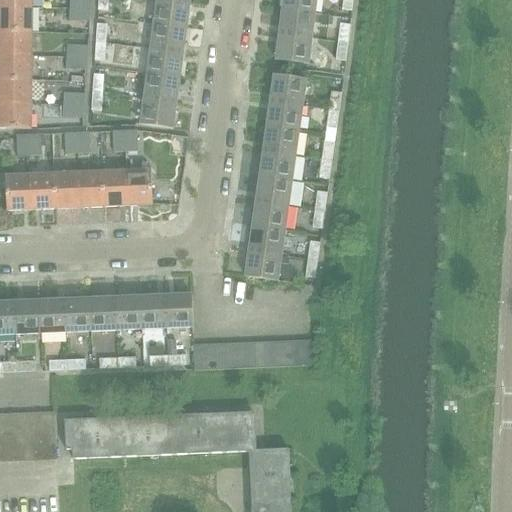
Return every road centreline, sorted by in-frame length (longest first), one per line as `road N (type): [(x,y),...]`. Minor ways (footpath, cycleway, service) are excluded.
road 1 (residential): [(0,253),(186,247),(199,234),(234,0)]
road 2 (residential): [(502,511),(511,296)]
